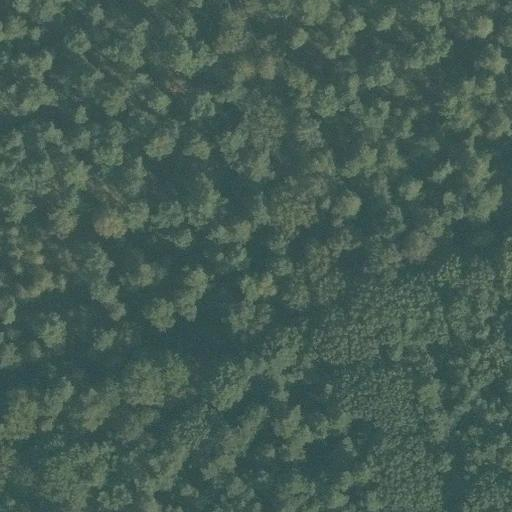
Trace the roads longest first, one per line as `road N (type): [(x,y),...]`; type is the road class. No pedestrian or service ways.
road 1 (track): [(436,511),(236,0)]
road 2 (track): [(351,287),(511,241)]
